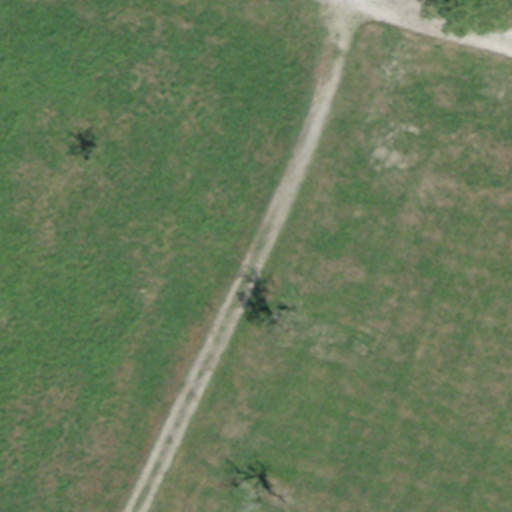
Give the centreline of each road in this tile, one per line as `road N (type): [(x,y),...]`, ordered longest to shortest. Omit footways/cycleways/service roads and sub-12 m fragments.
road 1 (track): [(352,0),(315,121),(123,511)]
road 2 (track): [(511,37),(366,0)]
